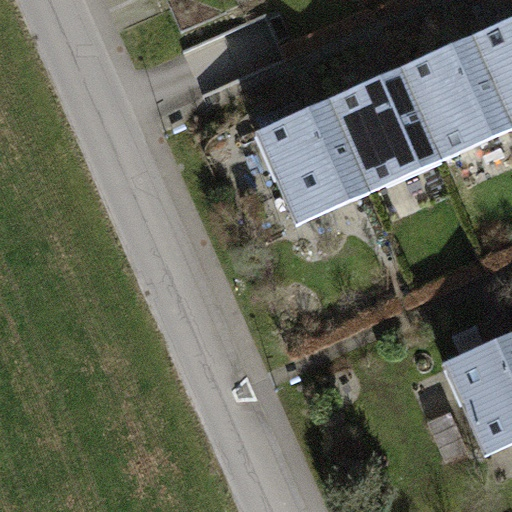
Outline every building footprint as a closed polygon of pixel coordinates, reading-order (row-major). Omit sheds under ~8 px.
[(511,21),(474,38),(511,122),(511,21)] [(511,130),(511,122),(474,38),(402,70),(442,162),(511,130)] [(442,162),(402,70),(329,102),(370,194),(442,162)] [(370,194),(329,102),(256,134),(297,226),(370,194)] [(511,445),(511,334),(444,364),(485,457),(511,445)]
